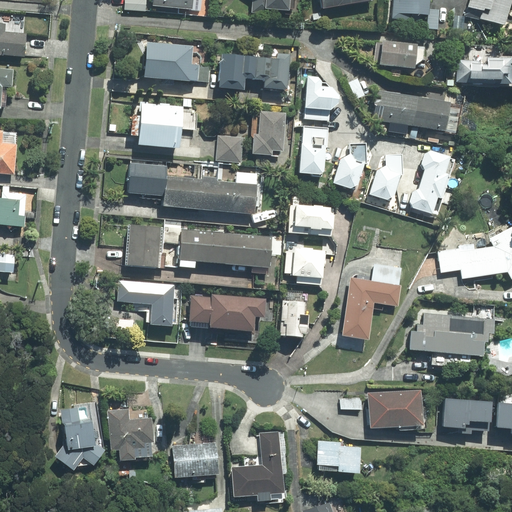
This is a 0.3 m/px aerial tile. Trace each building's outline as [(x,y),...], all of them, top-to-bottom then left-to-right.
[(146,0),(125,0),(125,11),(146,12),(146,0)] [(153,0),(153,5),(193,9),(193,0),(153,0)] [(252,0),(252,13),(270,14),(271,8),(293,10),(293,0),(252,0)] [(410,13),(428,14),(427,28),(439,28),(440,9),(431,9),(431,0),(393,0),(392,18),(409,19),(410,13)] [(469,0),(466,15),(506,24),(510,0),(469,0)] [(0,54),(26,56),(28,33),(6,31),(6,23),(0,22),(0,54)] [(380,64),(416,68),(418,44),(383,40),(380,64)] [(148,41),(145,77),(197,81),(199,64),(192,64),(194,45),(148,41)] [(265,87),(288,89),(291,54),(278,53),(278,58),(223,53),(220,87),(245,89),(246,77),(265,79),(265,87)] [(456,61),(456,83),(511,83),(511,56),(487,56),(487,61),(456,61)] [(15,69),(0,67),(0,108),(2,109),(4,86),(13,87),(15,69)] [(308,76),(304,118),(330,121),(331,109),(340,102),(341,95),(333,87),(322,86),(323,77),(308,76)] [(365,96),(358,79),(348,83),(356,100),(365,96)] [(446,131),(451,102),(377,90),(374,104),(384,106),(382,120),(446,131)] [(144,102),(140,144),(181,148),(185,106),(144,102)] [(254,133),(253,153),(273,155),(274,150),(284,151),(287,113),(261,111),(259,133),(254,133)] [(304,126),(300,172),(321,174),(325,171),(328,128),(304,126)] [(0,173),(15,175),(18,144),(3,143),(4,131),(0,130),(0,173)] [(244,137),(218,135),(215,160),(242,163),(244,137)] [(368,163),(367,142),(349,143),(350,154),(342,158),(334,183),(351,188),(359,184),(366,163),(368,163)] [(414,208),(433,214),(439,197),(442,198),(450,174),(446,173),(452,156),(432,150),(425,153),(422,164),(425,170),(420,188),(413,191),(410,200),(414,208)] [(395,195),(402,175),(404,175),(404,154),(386,154),(386,166),(378,170),(370,194),(387,199),(395,195)] [(163,206),(255,214),(259,173),(238,171),(237,182),(167,176),(168,166),(131,163),(128,192),(164,195),(163,206)] [(0,223),(25,226),(28,195),(3,192),(2,198),(0,197),(0,223)] [(291,203),(289,232),(332,236),(335,207),(291,203)] [(253,215),(254,222),(277,219),(276,212),(253,215)] [(162,226),(131,224),(128,264),(159,266),(162,226)] [(511,278),(511,225),(489,238),(494,246),(475,249),(474,243),(459,246),(459,248),(437,251),(441,273),(461,270),(463,279),(507,272),(511,279),(511,278)] [(183,229),(180,259),(270,267),(273,237),(183,229)] [(323,285),(326,250),(295,247),(295,252),(286,251),(284,274),(298,275),(297,283),(323,285)] [(0,270),(14,272),(16,254),(0,252),(0,270)] [(371,279),(351,277),(342,335),(370,339),(375,303),(399,306),(402,285),(400,284),(402,267),(374,263),(371,279)] [(176,284),(119,280),(117,302),(152,304),(151,324),(173,325),(176,284)] [(265,317),(266,298),(213,293),(212,297),(192,295),(189,320),(210,322),(210,327),(255,331),(257,316),(265,317)] [(283,300),(281,335),(304,336),(304,333),(309,333),(310,314),(305,313),(306,302),(283,300)] [(412,331),(410,349),(484,355),(486,341),(489,341),(489,333),(494,333),(495,319),(425,313),(423,324),(417,324),(417,331),(412,331)] [(370,428),(424,425),(422,389),(369,392),(370,428)] [(490,400),(444,396),(442,426),(458,427),(457,431),(471,432),(471,429),(483,430),(484,421),(488,421),(490,400)] [(511,402),(496,401),(494,427),(508,428),(508,433),(511,433),(511,402)] [(106,449),(97,442),(94,419),(82,421),(80,407),(61,409),(63,425),(66,424),(68,440),(56,456),(75,469),(84,457),(95,465),(106,449)] [(108,410),(111,450),(119,449),(120,460),(137,459),(136,448),(146,447),(146,443),(155,442),(153,417),(131,419),(130,408),(108,410)] [(286,493),(280,431),(260,433),(263,463),(231,466),(234,497),(258,495),(258,500),(272,499),(272,494),(286,493)] [(317,470),(361,472),(362,447),(341,445),(341,442),(319,440),(317,470)] [(217,442),(172,445),(175,477),(220,474),(217,442)] [(334,511),(331,502),(303,511),(334,511)]
